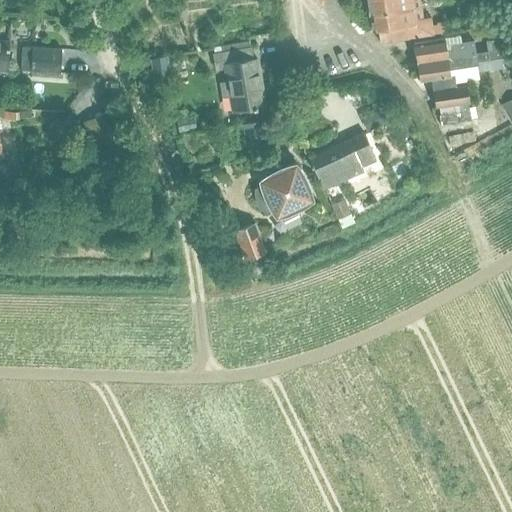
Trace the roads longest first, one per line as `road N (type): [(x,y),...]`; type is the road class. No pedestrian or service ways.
road 1 (track): [(195,287),(171,183),(89,0)]
road 2 (residential): [(459,189),(402,77),(363,46),(316,27),(300,0)]
